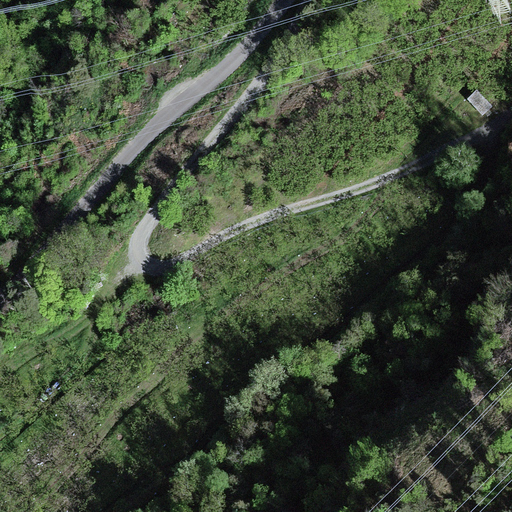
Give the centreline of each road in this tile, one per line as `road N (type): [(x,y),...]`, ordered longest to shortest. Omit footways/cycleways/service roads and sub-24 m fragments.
road 1 (unclassified): [(0,291),(274,0)]
road 2 (track): [(298,0),(255,177)]
